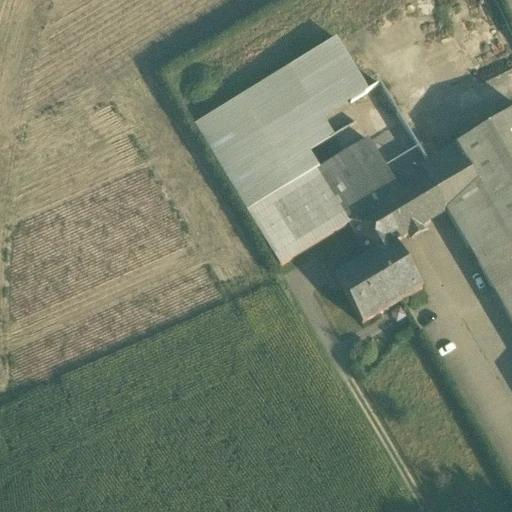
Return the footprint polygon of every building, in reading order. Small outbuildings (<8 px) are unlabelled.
[(225,179),(247,214),(316,172),(305,154),(330,139),(320,122),(368,92),(336,40),(288,70),(194,127),(225,179)] [(446,214),(481,273),(511,254),(511,114),(419,169),(425,178),(446,214)] [(368,141),(316,172),(247,214),(279,268),(349,226),(348,225),(400,194),(368,141)] [(425,178),(408,189),(429,224),(446,214),(425,178)] [(408,189),(400,194),(348,225),(349,226),(368,258),(394,243),(395,244),(429,224),(408,189)] [(335,279),(362,326),(422,290),(395,244),(394,243),(368,258),(352,268),(334,278),(335,279)] [(511,254),(481,273),(511,325),(511,254)] [(321,269),(330,282),(335,279),(334,278),(352,268),(344,255),(321,269)]
